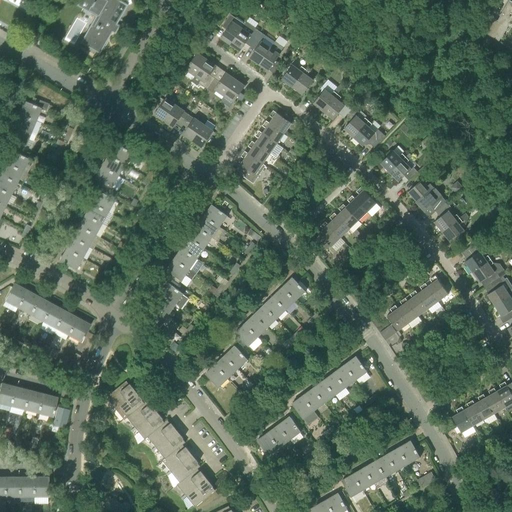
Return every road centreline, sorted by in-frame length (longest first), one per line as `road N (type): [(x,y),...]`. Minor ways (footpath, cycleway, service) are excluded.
road 1 (residential): [(418,413),(493,369),(502,359),(498,345),(416,226),(273,91)]
road 2 (residential): [(418,413),(319,276),(210,176)]
road 3 (residential): [(274,511),(219,426),(114,313)]
road 4 (residential): [(114,313),(193,164)]
road 5 (residential): [(114,313),(0,252)]
road 6 (residential): [(106,104),(0,43)]
road 7 (residential): [(106,104),(169,0)]
